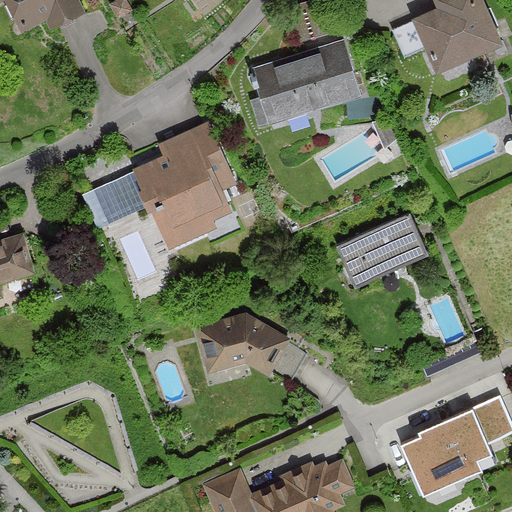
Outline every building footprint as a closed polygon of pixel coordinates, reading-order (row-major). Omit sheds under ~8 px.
[(76,0),(0,0),(0,6),(7,3),(24,38),(81,10),(76,0)] [(330,0),(311,0),(290,6),(302,46),(341,35),(330,0)] [(484,0),(437,0),(441,9),(417,19),(440,73),(504,46),(484,0)] [(348,46),(257,73),(273,124),(364,97),(348,46)] [(200,134),(162,147),(167,160),(134,172),(161,248),(236,221),(227,197),(241,192),(224,146),(207,153),(200,134)] [(414,218),(342,249),(357,285),(429,253),(414,218)] [(0,302),(4,301),(0,288),(37,278),(26,238),(0,244),(0,302)] [(249,311),(202,323),(216,370),(255,360),(274,371),(292,336),(249,311)] [(511,408),(506,395),(476,409),(490,439),(511,428),(511,408)] [(476,409),(410,439),(432,486),(497,455),(490,439),(476,409)] [(307,467),(252,492),(260,511),(331,511),(327,503),(345,495),(331,465),(310,474),(307,467)] [(244,476),(206,493),(215,511),(260,511),(252,492),(244,476)]
